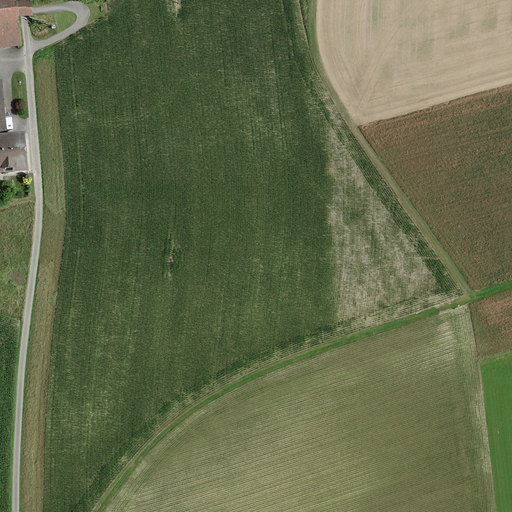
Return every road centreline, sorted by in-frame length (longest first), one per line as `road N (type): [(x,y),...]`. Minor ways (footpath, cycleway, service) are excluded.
road 1 (track): [(22,0),(39,207),(21,366),(17,511)]
road 2 (track): [(471,301),(216,398),(169,430),(101,511)]
